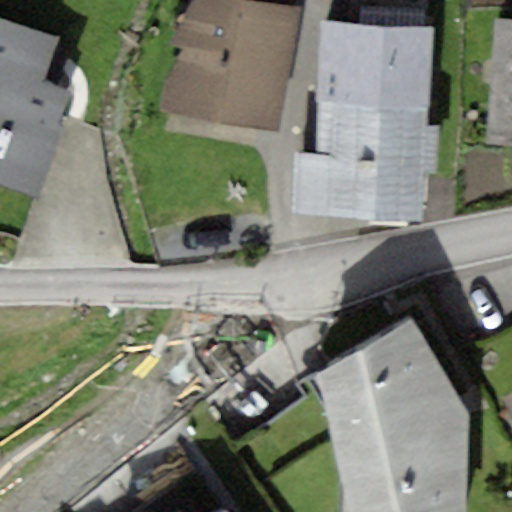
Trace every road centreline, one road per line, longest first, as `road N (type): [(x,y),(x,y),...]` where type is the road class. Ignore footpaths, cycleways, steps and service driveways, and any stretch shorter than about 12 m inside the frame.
road 1 (residential): [(39,511),(115,454),(297,287)]
road 2 (residential): [(0,287),(297,287)]
road 3 (residential): [(297,287),(511,235)]
